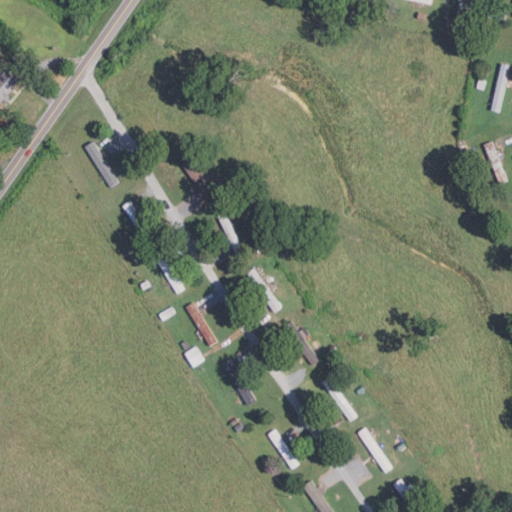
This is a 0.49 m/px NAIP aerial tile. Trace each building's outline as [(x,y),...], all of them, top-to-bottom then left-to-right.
[(505,21),(458,11),(460,2),(507,12),(505,21)] [(424,20),(417,18),(419,11),(427,13),(424,20)] [(510,65),(500,113),(490,111),(500,63),(510,65)] [(0,103),(0,76),(6,69),(20,81),(8,95),(11,98),(7,103),(3,100),(0,103)] [(484,90),(476,88),(479,78),(486,80),(484,90)] [(499,183),(484,144),(492,141),(507,180),(499,183)] [(109,184),(87,148),(95,144),(117,180),(109,184)] [(207,200),(182,164),(189,159),(215,195),(207,200)] [(218,193),(214,186),(223,180),(227,187),(218,193)] [(92,188),(86,190),(84,184),(89,182),(92,188)] [(140,231),(123,205),(131,201),(147,227),(140,231)] [(234,252),(218,217),(225,214),(241,249),(234,252)] [(177,293),(156,258),(163,253),(185,289),(177,293)] [(254,267),(283,307),(276,312),(247,272),(254,267)] [(210,346),(186,307),(194,302),(218,341),(210,346)] [(176,312),(163,320),(159,313),(172,305),(176,312)] [(313,366),(285,326),(292,321),(320,360),(313,366)] [(333,353),(328,347),(333,343),(338,349),(333,353)] [(205,358),(194,366),(185,353),(197,345),(205,358)] [(248,405),(222,364),(230,359),(256,401),(248,405)] [(351,421),(322,382),(329,376),(358,416),(351,421)] [(365,389),(359,393),(356,389),(363,385),(365,389)] [(244,428),(237,431),(234,426),(241,422),(244,428)] [(386,473),(359,433),(366,427),(393,467),(386,473)] [(267,433),(275,428),(299,463),(292,468),(267,433)] [(405,445),(399,450),(396,446),(402,441),(405,445)] [(413,511),(394,484),(402,479),(424,511),(413,511)] [(323,511),(304,486),(312,481),(333,511),(323,511)] [(434,494),(430,497),(426,491),(430,488),(434,494)]
